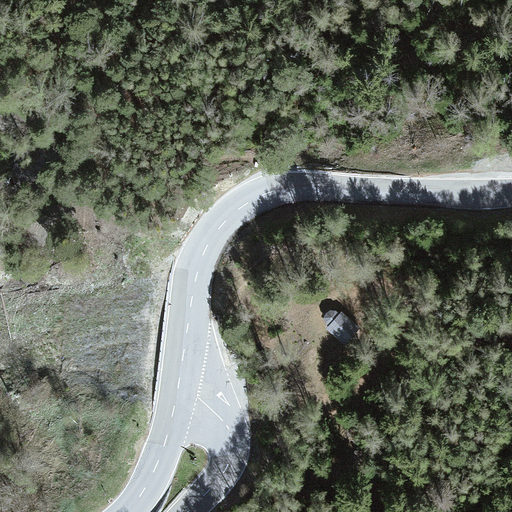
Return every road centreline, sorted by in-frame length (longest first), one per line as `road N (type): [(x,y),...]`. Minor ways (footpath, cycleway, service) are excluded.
road 1 (tertiary): [(177,392),(199,262),(240,204),(295,186),(511,191)]
road 2 (tertiary): [(188,511),(232,451),(218,412),(177,392)]
road 3 (tertiary): [(177,392),(154,472),(127,511)]
